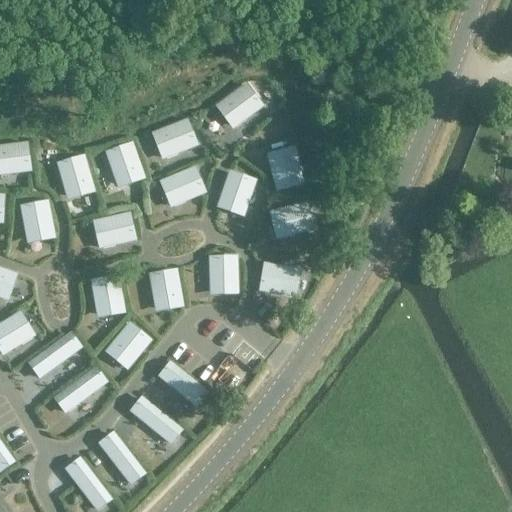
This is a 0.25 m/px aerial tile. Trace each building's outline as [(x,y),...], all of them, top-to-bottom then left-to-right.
[(245,119),(261,106),(246,86),(221,104),(230,116),(229,117),(236,127),(246,120),(245,119)] [(186,122),(157,133),(163,147),(162,148),(166,159),(177,154),(177,153),(196,146),(186,122)] [(131,144),(106,153),(113,173),(112,173),(116,184),(128,180),(127,179),(141,174),(131,144)] [(9,173),(30,171),(26,145),(0,148),(0,175),(9,174),(9,173)] [(279,156),(267,159),(270,171),(271,171),(277,191),(302,184),(294,154),(279,157),(279,156)] [(83,157),(58,164),(64,184),(62,185),(66,196),(77,193),(77,192),(92,187),(83,157)] [(194,169),(165,181),(171,195),(170,196),(175,207),(186,202),(185,201),(204,193),(194,169)] [(230,173),(220,203),(234,208),(234,209),(245,213),(249,201),(248,201),(254,181),(230,173)] [(32,204),(20,207),(22,218),(23,218),(27,239),(53,234),(47,203),(32,206),(32,204)] [(274,217),(281,244),(308,237),(301,210),(274,217)] [(129,215),(98,222),(101,236),(100,237),(103,248),(114,246),(114,245),(134,240),(129,215)] [(210,279),(209,279),(209,291),(221,291),(221,290),(236,289),(236,258),(210,259),(210,279)] [(290,297),(291,296),(292,287),(291,287),(293,271),(263,266),(259,291),(279,294),(279,295),(290,297)] [(0,270),(0,299),(3,300),(7,289),(6,288),(11,274),(0,270)] [(175,271),(150,276),(153,296),(152,296),(154,308),(166,306),(166,305),(181,302),(175,271)] [(117,277),(92,282),(95,302),(94,302),(96,314),(108,312),(107,311),(122,308),(117,277)] [(16,316),(0,325),(0,350),(3,355),(20,344),(21,345),(31,339),(25,328),(24,329),(16,316)] [(137,357),(150,341),(129,325),(110,349),(121,358),(121,359),(130,367),(138,358),(137,357)] [(52,369),(80,348),(71,335),(29,365),(39,378),(42,376),(43,377),(53,370),(52,369)] [(209,396),(169,364),(159,377),(186,399),(185,400),(195,407),(196,406),(199,409),(209,396)] [(106,383),(96,369),(55,400),(65,413),(68,411),(68,412),(78,404),(78,403),(106,383)] [(181,431),(141,399),(131,412),(158,434),(157,435),(167,443),(168,441),(171,444),(181,431)] [(143,475),(112,434),(100,444),(121,472),(120,473),(127,482),(128,482),(131,484),(143,475)] [(0,471),(13,463),(0,444),(0,471)] [(79,460),(66,470),(97,510),(110,500),(79,460)]
